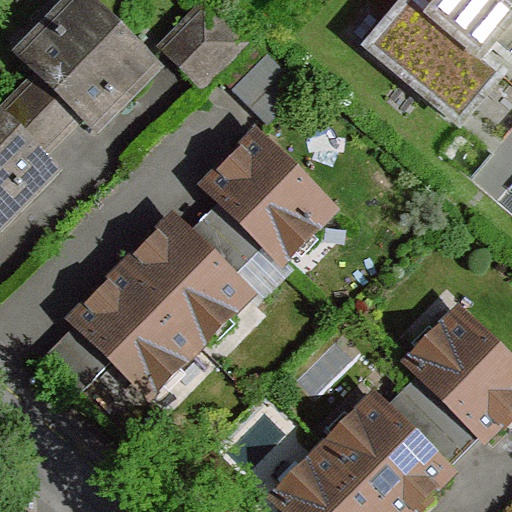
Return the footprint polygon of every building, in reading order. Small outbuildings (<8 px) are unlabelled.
[(434,18),(485,62),(495,49),(511,63),(511,2),(509,0),(436,0),(444,6),(434,18)] [(412,1),(371,51),(463,129),(505,78),(485,62),(434,18),(412,1)] [(42,76),(85,117),(92,125),(151,65),(88,4),(30,65),(42,76)] [(207,8),(166,50),(205,89),(246,46),(207,8)] [(300,92),(265,58),(231,92),(268,126),(300,92)] [(0,118),(43,161),(85,117),(42,76),(0,118)] [(0,217),(50,168),(43,161),(0,118),(0,117),(0,217)] [(224,203),(268,247),(280,258),(328,209),(261,142),(213,192),(224,203)] [(268,247),(224,203),(189,238),(234,282),(268,247)] [(234,282),(189,238),(178,227),(130,276),(196,342),(245,293),(234,282)] [(196,342),(130,276),(80,326),(116,362),(146,392),(196,342)] [(423,377),(484,437),(511,410),(511,366),(467,322),(418,373),(423,377)] [(116,362),(80,326),(45,361),(81,397),(116,362)] [(449,473),(484,437),(423,377),(388,413),(449,473)] [(388,511),(409,511),(449,473),(388,413),(382,408),(333,458),(388,511)] [(388,511),(333,458),(284,507),(289,511),(388,511)]
